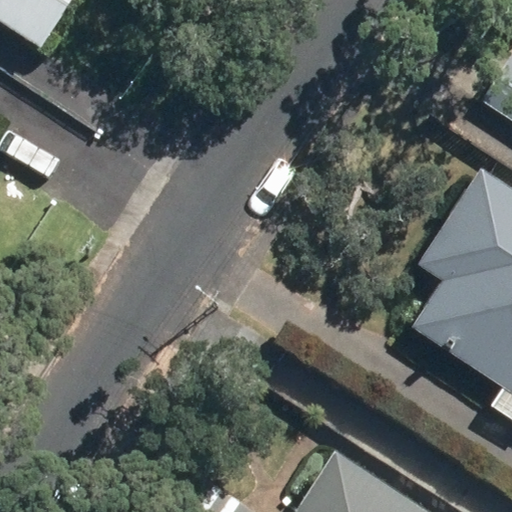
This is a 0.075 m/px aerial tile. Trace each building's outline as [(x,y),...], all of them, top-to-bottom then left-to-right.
[(0,0),(0,25),(50,59),(88,0),(0,0)] [(511,50),(482,99),(511,118),(511,50)] [(511,183),(485,165),(421,258),(448,276),(415,325),(506,386),(492,407),(511,420),(511,183)] [(436,511),(343,451),(303,511),(436,511)] [(261,511),(234,493),(220,511),(261,511)]
